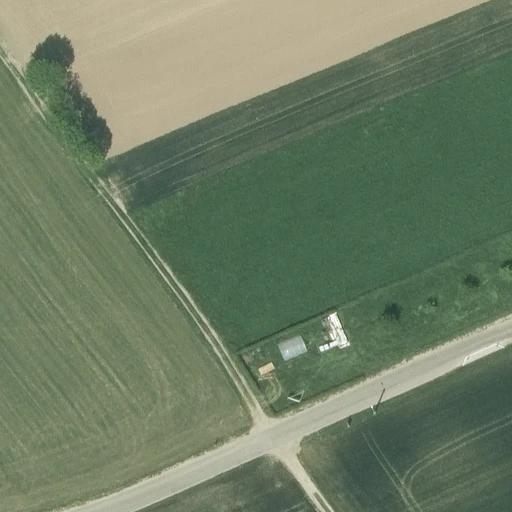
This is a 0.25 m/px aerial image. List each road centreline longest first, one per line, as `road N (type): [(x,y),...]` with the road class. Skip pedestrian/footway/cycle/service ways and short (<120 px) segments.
road 1 (track): [(0,58),(222,353),(328,511)]
road 2 (tertiary): [(98,511),(511,331)]
